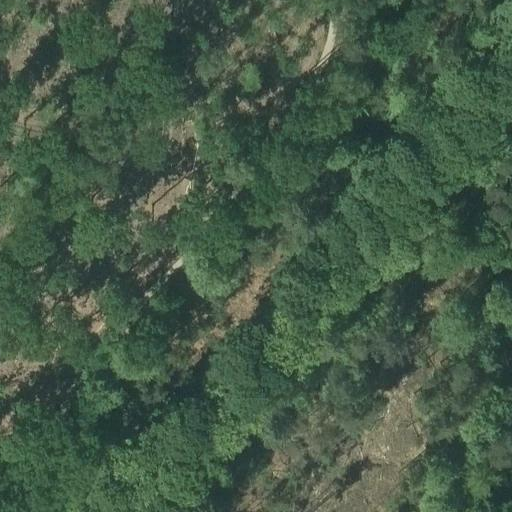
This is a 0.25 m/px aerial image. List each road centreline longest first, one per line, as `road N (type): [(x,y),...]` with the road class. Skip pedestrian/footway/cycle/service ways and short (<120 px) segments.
road 1 (track): [(363,0),(363,51),(340,103),(5,511)]
road 2 (unknown): [(511,31),(112,511)]
